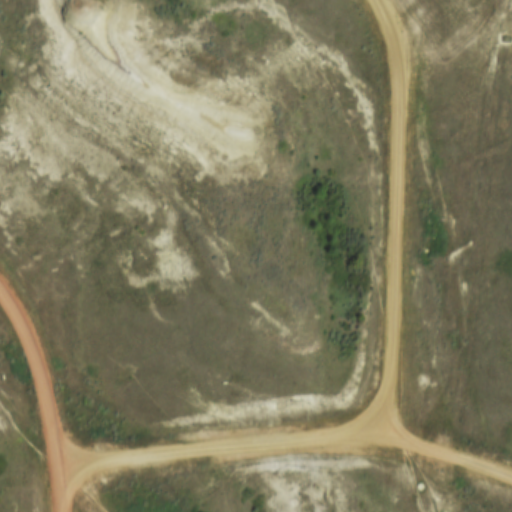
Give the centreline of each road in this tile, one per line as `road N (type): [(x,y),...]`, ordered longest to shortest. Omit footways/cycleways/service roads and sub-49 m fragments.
road 1 (residential): [(377,0),(400,45),(403,77),(391,437)]
road 2 (residential): [(391,437),(62,469)]
road 3 (residential): [(0,284),(27,334),(62,469)]
